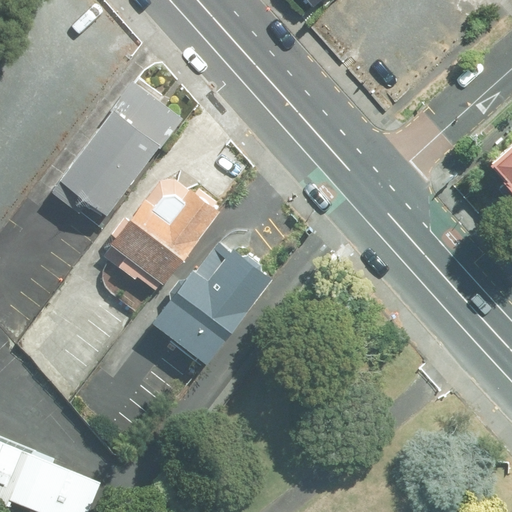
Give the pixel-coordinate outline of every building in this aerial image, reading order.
[(367,43),(415,0),(322,0),(320,2),(347,32),(353,27),(367,43)] [(416,0),(415,0),(367,43),(368,45),(366,47),(380,64),(370,73),(382,86),(391,77),(405,92),(457,45),(452,40),(460,33),(430,0),(429,0),(423,7),(416,0)] [(92,231),(144,167),(185,117),(130,72),(37,186),(92,231)] [(511,144),(489,164),(511,189),(511,144)] [(144,167),(92,231),(116,251),(109,259),(146,289),(223,195),(183,163),(165,185),(144,167)] [(271,281),(216,238),(151,318),(207,362),(271,281)] [(81,511),(95,478),(0,439),(0,502),(24,511),(81,511)]
